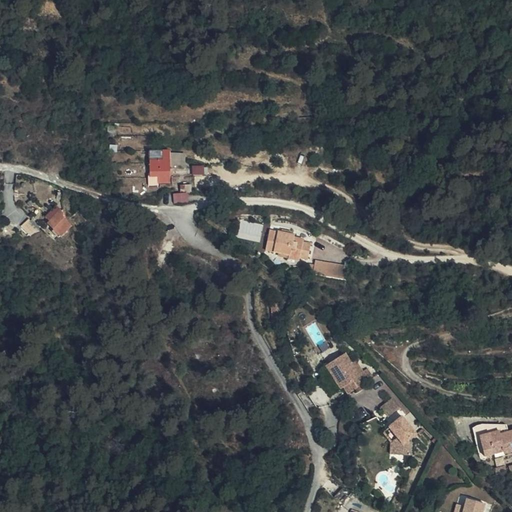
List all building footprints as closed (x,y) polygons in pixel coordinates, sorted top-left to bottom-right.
[(187,163),(186,152),(171,153),(172,164),(187,163)] [(159,169),(158,161),(158,160),(146,161),(146,170),(159,169)] [(166,160),(158,161),(159,169),(146,170),(147,187),(154,186),(155,191),(168,190),(166,160)] [(213,185),(213,178),(206,178),(206,175),(190,175),(189,185),(213,185)] [(188,193),(175,194),(175,202),(189,201),(188,193)] [(70,224),(64,218),(63,217),(46,232),(54,241),(70,224)] [(22,226),(32,235),(39,226),(29,218),(22,226)] [(76,230),(70,224),(54,241),(59,246),(76,230)] [(282,234),(275,231),(271,238),(279,242),(282,234)] [(271,238),(267,249),(289,258),(287,261),(297,266),(298,264),(306,267),(312,253),(304,250),(306,247),(297,243),(298,240),(283,234),(282,234),(279,242),(271,238)] [(342,285),(342,271),(312,267),(311,272),(311,282),(342,285)] [(361,376),(346,352),(327,365),(341,388),(361,376)] [(376,439),(390,456),(391,455),(398,464),(411,454),(414,442),(420,437),(403,417),(406,414),(393,398),(380,408),(393,424),(376,439)] [(472,428),(483,425),(480,415),(474,415),(469,417),(464,421),(467,430),(472,428)] [(495,428),(506,424),(503,416),(480,415),(483,425),(493,422),(495,428)] [(511,422),(506,424),(495,428),(493,422),(483,425),(472,428),(479,449),(492,445),(491,442),(497,439),(499,442),(500,447),(511,443),(511,422)] [(479,449),(472,428),(467,430),(474,450),(479,449)] [(391,455),(390,456),(388,458),(394,467),(398,464),(391,455)] [(504,468),(502,462),(492,465),(494,472),(504,468)] [(468,502),(465,511),(464,511),(482,511),(484,507),(468,502)]
